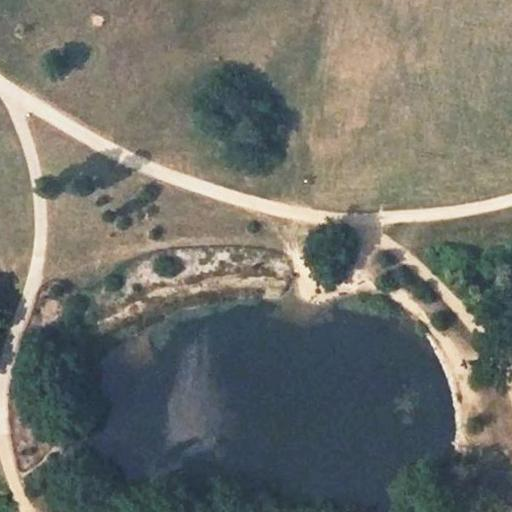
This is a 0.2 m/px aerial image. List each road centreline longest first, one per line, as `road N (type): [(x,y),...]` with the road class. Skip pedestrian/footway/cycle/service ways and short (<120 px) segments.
road 1 (track): [(0,85),(152,170),(289,212),(345,222),(408,220),(511,201)]
road 2 (track): [(6,90),(38,181),(42,229),(34,283),(0,378)]
road 3 (track): [(345,222),(415,263),(488,337),(511,379)]
